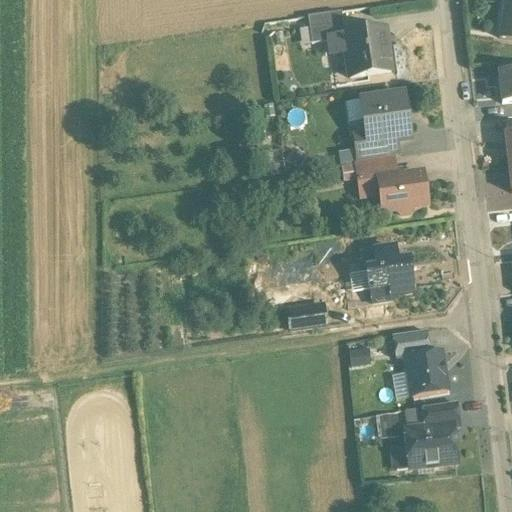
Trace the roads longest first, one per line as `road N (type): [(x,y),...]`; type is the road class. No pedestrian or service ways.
road 1 (unclassified): [(478,321),(0,395)]
road 2 (residential): [(478,321),(443,0)]
road 3 (residential): [(506,511),(478,321)]
